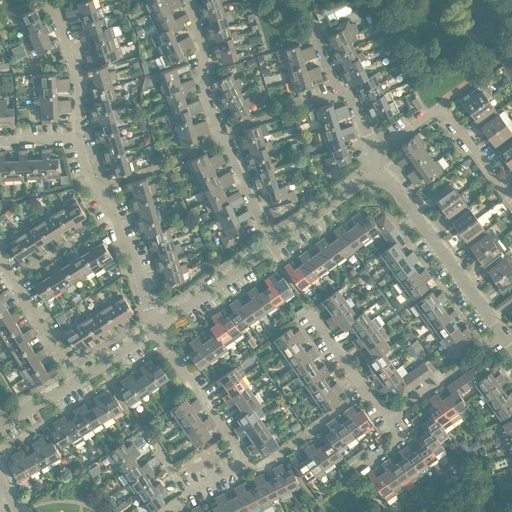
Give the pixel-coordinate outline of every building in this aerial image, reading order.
[(78,8),(65,11),(67,17),(96,8),(93,0),(84,0),(76,3),(78,8)] [(152,0),(148,2),(152,12),(177,0),(152,0)] [(179,0),(177,0),(152,12),(149,14),(153,24),(157,22),(172,14),(170,10),(182,4),(179,0)] [(198,6),(200,12),(222,6),(220,0),(202,0),(204,4),(198,6)] [(19,20),(21,26),(39,17),(32,2),(11,12),(15,22),(19,20)] [(222,6),(200,12),(201,19),(208,17),(209,21),(231,14),(230,10),(224,12),(222,6)] [(330,7),(316,13),(318,19),(327,15),(330,22),(336,19),(330,7)] [(96,8),(67,17),(69,23),(81,19),(82,24),(99,19),(96,8)] [(174,19),(172,14),(157,22),(153,24),(158,33),(161,31),(182,22),(189,19),(186,13),(174,19)] [(204,27),(206,33),(228,26),(226,20),(232,18),(231,14),(209,21),(210,25),(204,27)] [(39,17),(21,26),(18,27),(20,31),(26,29),(29,34),(50,24),(47,18),(41,21),(39,17)] [(84,28),(71,32),(73,38),(80,36),(102,29),(107,27),(104,17),(99,19),(82,24),(84,28)] [(359,33),(356,24),(355,24),(354,23),(353,23),(352,23),(351,23),(350,23),(348,19),(326,29),(334,45),(352,37),(352,36),(354,35),(359,33)] [(182,22),(161,31),(158,33),(155,34),(151,36),(155,47),(160,44),(175,37),(173,33),(185,27),(182,22)] [(381,22),(376,24),(370,27),(372,31),(383,26),(381,22)] [(50,24),(29,34),(31,40),(26,43),(28,47),(49,37),(47,33),(53,30),(50,24)] [(80,36),(82,41),(94,38),(95,42),(112,37),(112,38),(115,37),(111,26),(107,27),(102,29),(80,36)] [(228,26),(206,33),(208,39),(214,37),(215,41),(237,35),(236,31),(230,33),(228,26)] [(210,47),(212,54),(235,47),(233,41),(238,39),(237,35),(215,41),(216,45),(210,47)] [(354,48),(351,42),(356,39),(354,35),(352,36),(352,37),(334,45),(336,49),(329,52),(332,58),(354,48)] [(97,47),(84,51),(86,56),(120,46),(117,36),(115,37),(112,38),(112,37),(95,42),(97,47)] [(177,41),(175,37),(160,44),(164,54),(191,41),(189,36),(177,41)] [(49,37),(28,47),(30,51),(35,48),(38,54),(59,44),(56,38),(50,41),(49,37)] [(164,54),(160,56),(165,66),(185,57),(182,52),(194,46),(191,41),(164,54)] [(12,47),(16,58),(27,54),(22,42),(12,47)] [(285,60),(314,51),(312,45),(300,49),(298,44),(276,51),(279,61),(285,60)] [(120,46),(86,56),(88,62),(100,58),(102,63),(123,57),(120,46)] [(235,47),(212,54),(214,60),(220,58),(221,63),(244,56),(242,52),(236,53),(235,47)] [(354,48),(332,58),(335,64),(341,61),(343,65),(364,55),(362,51),(357,54),(354,48)] [(303,60),(316,57),(314,51),(285,60),(288,70),(305,65),(303,60)] [(339,71),(342,77),(363,68),(360,61),(366,59),(364,55),(343,65),(345,69),(339,71)] [(0,71),(11,69),(9,60),(0,62),(0,71)] [(145,73),(151,71),(149,60),(143,61),(145,73)] [(159,72),(163,83),(179,78),(177,73),(190,69),(188,63),(159,72)] [(92,77),(93,81),(115,74),(114,70),(108,72),(106,65),(84,72),(86,79),(92,77)] [(306,70),(305,65),(288,70),(292,80),(320,72),(319,66),(306,70)] [(363,68),(342,77),(344,83),(350,81),(353,85),(359,82),(359,81),(374,74),(374,73),(373,74),(371,71),(366,73),(363,68)] [(354,88),(357,94),(379,84),(376,78),(381,75),(379,71),(374,73),(374,74),(359,81),(359,82),(360,85),(354,88)] [(311,86),(310,81),(322,77),(320,72),(292,80),(288,81),(291,92),(311,86)] [(56,73),(33,75),(33,86),(69,84),(69,78),(56,79),(56,73)] [(219,87),(221,91),(242,81),(240,77),(234,80),(231,73),(210,83),(213,90),(219,87)] [(88,87),(90,93),(113,86),(111,80),(117,78),(115,74),(93,81),(94,85),(88,87)] [(180,83),(179,78),(163,83),(166,93),(194,85),(193,79),(180,83)] [(217,97),(220,103),(241,93),(238,87),(243,85),(242,81),(221,91),(223,95),(217,97)] [(69,84),(33,86),(34,97),(40,96),(57,95),(57,91),(69,90),(69,84)] [(379,84),(357,94),(360,100),(366,97),(368,101),(389,91),(387,87),(382,90),(379,84)] [(194,85),(166,93),(169,103),(185,99),(184,94),(196,90),(194,85)] [(484,85),(483,85),(481,85),(480,85),(480,86),(479,86),(478,87),(468,94),(468,93),(463,96),(464,97),(458,101),(462,106),(466,103),(471,110),(487,99),(488,98),(489,97),(490,96),(490,95),(491,94),(491,93),(485,85),(484,85)] [(113,86),(90,93),(92,99),(98,97),(99,101),(116,96),(116,97),(122,95),(120,91),(115,93),(113,86)] [(367,113),(393,101),(389,91),(368,101),(370,104),(364,107),(367,113)] [(241,93),(220,103),(222,109),(228,106),(230,110),(251,100),(249,97),(244,99),(241,93)] [(57,95),(40,96),(40,107),(70,105),(70,99),(57,100),(57,95)] [(112,109),(110,103),(116,101),(115,98),(116,97),(116,96),(99,101),(92,103),(94,108),(87,109),(89,116),(112,109)] [(186,103),(185,99),(169,103),(172,114),(201,105),(199,100),(186,103)] [(487,99),(471,110),(477,118),(473,120),(476,125),(496,111),(487,99)] [(6,100),(2,100),(3,126),(10,125),(11,128),(15,128),(13,108),(7,108),(6,100)] [(253,104),(251,100),(230,110),(232,114),(226,117),(229,123),(250,113),(247,107),(253,104)] [(378,121),(398,111),(393,101),(367,113),(370,119),(375,116),(378,121)] [(319,119),(348,110),(346,104),(334,108),(332,103),(311,109),(314,120),(319,119)] [(70,105),(40,107),(41,118),(58,117),(58,112),(71,111),(70,105)] [(201,105),(172,114),(175,124),(191,119),(190,115),(202,111),(201,105)] [(121,118),(120,114),(118,114),(116,108),(112,109),(89,116),(91,122),(98,120),(99,124),(121,118)] [(339,124),(337,120),(350,116),(348,110),(319,119),(322,129),(339,124)] [(496,111),(476,125),(480,130),(484,127),(489,135),(505,123),(496,111)] [(94,130),(96,137),(118,130),(116,123),(122,122),(121,118),(99,124),(100,128),(94,130)] [(193,124),(191,119),(175,124),(178,135),(207,126),(205,120),(193,124)] [(238,136),(240,143),(263,136),(261,129),(266,128),(265,123),(243,130),(244,134),(238,136)] [(494,150),(511,136),(511,132),(505,123),(489,135),(494,142),(490,145),(494,150)] [(325,139),(354,131),(352,125),(340,129),(339,124),(322,129),(319,130),(322,141),(325,140),(325,139)] [(207,126),(178,135),(181,145),(198,140),(196,135),(209,132),(207,126)] [(118,130),(96,137),(97,143),(104,141),(105,145),(127,138),(126,134),(120,136),(118,130)] [(345,145),(343,140),(356,137),(354,131),(325,139),(325,140),(328,149),(329,150),(345,145)] [(397,162),(421,144),(424,142),(417,133),(401,145),(404,149),(394,157),(397,162)] [(263,136),(240,143),(242,149),(248,147),(249,151),(271,144),(270,140),(264,142),(263,136)] [(511,136),(494,150),(498,154),(502,152),(507,159),(511,155),(511,136)] [(100,151),(102,157),(124,151),(122,144),(128,142),(127,138),(105,145),(106,149),(100,151)] [(314,143),(302,146),(304,152),(316,149),(314,143)] [(244,157),(246,163),(269,156),(267,150),(273,148),(271,144),(249,151),(251,155),(244,157)] [(421,144),(397,162),(401,167),(411,159),(414,163),(428,153),(421,144)] [(345,145),(329,150),(328,149),(325,150),(328,157),(324,158),(327,168),(350,162),(345,145)] [(42,159),(34,159),(35,178),(44,177),(44,180),(47,180),(45,148),(41,149),(42,159)] [(49,148),(45,148),(47,180),(50,180),(50,177),(59,176),(58,158),(50,158),(49,148)] [(19,160),(12,160),(13,179),(21,178),(21,181),(24,181),(23,150),(18,150),(19,160)] [(27,150),(23,150),(24,181),(27,181),(27,178),(35,178),(34,159),(27,160),(27,150)] [(4,151),(0,151),(0,154),(2,182),(4,182),(4,179),(13,179),(12,160),(4,161),(4,151)] [(124,151),(102,157),(104,163),(110,162),(111,166),(133,159),(132,155),(126,157),(124,151)] [(208,157),(206,152),(191,160),(195,170),(222,157),(220,152),(208,157)] [(428,153),(414,163),(417,167),(406,175),(410,179),(434,162),(428,153)] [(150,158),(149,158),(151,166),(157,164),(155,156),(150,158)] [(269,156),(246,163),(248,170),(254,168),(256,172),(278,165),(276,161),(271,163),(269,156)] [(195,170),(192,171),(197,181),(215,172),(213,168),(225,162),(222,157),(195,170)] [(134,163),(133,159),(111,166),(112,170),(106,172),(108,178),(131,172),(129,165),(134,163)] [(471,163),(467,159),(462,163),(465,167),(471,163)] [(437,160),(434,162),(410,179),(413,184),(424,177),(427,181),(436,175),(437,177),(444,173),(442,170),(444,168),(437,160)] [(251,178),(252,184),(275,177),(273,171),(279,169),(278,165),(256,172),(257,176),(251,178)] [(217,177),(215,172),(197,181),(202,191),(205,190),(205,189),(232,176),(229,171),(217,177)] [(232,176),(205,189),(205,190),(209,199),(225,192),(223,187),(234,182),(232,176)] [(275,177),(252,184),(254,190),(261,188),(262,193),(269,191),(269,190),(284,185),(283,182),(277,183),(275,177)] [(132,189),(133,193),(155,187),(154,183),(148,184),(146,178),(124,184),(126,191),(132,189)] [(437,198),(443,205),(459,194),(450,182),(430,196),(433,201),(437,198)] [(284,185),(269,190),(269,191),(274,207),(296,200),(293,190),(290,191),(288,184),(284,185)] [(128,199),(130,205),(153,199),(151,192),(156,191),(155,187),(133,193),(134,197),(128,199)] [(227,196),(225,192),(209,199),(214,209),(241,196),(238,191),(227,196)] [(459,194),(443,205),(448,213),(444,216),(448,221),(459,212),(467,206),(459,194)] [(234,211),(232,207),(244,201),(241,196),(214,209),(211,210),(215,220),(219,219),(234,211)] [(153,199),(130,205),(132,212),(138,210),(139,214),(161,207),(160,203),(154,205),(153,199)] [(67,202),(64,204),(81,230),(85,228),(79,220),(86,216),(76,200),(68,205),(67,202)] [(81,230),(64,204),(62,205),(63,208),(56,212),(66,228),(72,224),(78,233),(81,230)] [(134,220),(136,226),(159,219),(157,213),(163,211),(161,207),(139,214),(140,218),(134,220)] [(459,212),(448,221),(451,225),(455,222),(460,230),(476,218),(470,209),(461,215),(459,212)] [(239,221),(247,217),(251,216),(248,210),(236,216),(234,211),(219,219),(223,228),(239,221)] [(66,228),(56,212),(49,217),(48,214),(45,216),(62,243),(65,240),(60,232),(66,228)] [(359,212),(355,215),(370,236),(379,229),(390,221),(385,214),(374,222),(369,215),(364,219),(359,212)] [(356,225),(351,228),(362,242),(370,236),(355,215),(351,218),(356,225)] [(62,243),(45,216),(43,217),(44,220),(37,224),(47,240),(53,236),(58,245),(62,243)] [(476,218),(460,230),(466,237),(462,240),(465,245),(485,230),(476,218)] [(159,219),(136,226),(138,233),(144,231),(146,235),(152,233),(167,228),(166,224),(161,226),(159,219)] [(223,228),(220,229),(223,236),(220,237),(225,247),(246,237),(239,221),(223,228)] [(390,221),(379,229),(383,235),(394,227),(390,221)] [(47,240),(37,224),(30,229),(28,226),(26,228),(42,255),(46,252),(41,244),(47,240)] [(341,225),(338,228),(353,249),(362,242),(351,228),(346,232),(341,225)] [(147,238),(149,245),(172,238),(170,232),(176,230),(174,226),(167,228),(152,233),(154,237),(147,238)] [(394,227),(383,235),(387,240),(398,232),(394,227)] [(42,255),(26,228),(23,230),(25,232),(18,237),(27,252),(34,248),(39,257),(42,255)] [(339,237),(334,241),(344,255),(353,249),(338,228),(334,231),(339,237)] [(485,230),(465,245),(469,250),(473,247),(478,254),(494,243),(485,230)] [(27,252),(18,237),(15,232),(5,239),(23,267),(27,265),(21,256),(27,252)] [(398,232),(387,240),(391,245),(402,238),(398,232)] [(90,237),(87,240),(104,266),(106,265),(105,262),(112,258),(102,242),(96,246),(90,237)] [(172,238),(149,245),(151,251),(157,249),(158,253),(181,247),(179,243),(174,244),(172,238)] [(324,238),(320,241),(335,262),(344,255),(334,241),(329,245),(324,238)] [(402,238),(391,245),(381,253),(387,262),(402,252),(398,247),(405,242),(402,238)] [(499,239),(494,243),(478,254),(483,261),(479,264),(483,269),(494,261),(492,258),(505,248),(499,239)] [(89,250),(83,254),(93,270),(100,265),(101,268),(104,266),(87,240),(83,242),(89,250)] [(321,250),(316,254),(327,268),(335,262),(320,241),(316,243),(321,250)] [(153,259),(155,265),(178,259),(176,253),(182,251),(181,247),(158,253),(160,257),(153,259)] [(71,250),(68,252),(84,278),(87,277),(85,274),(93,270),(83,254),(76,258),(71,250)] [(306,250),(302,253),(318,274),(327,268),(316,254),(311,257),(306,250)] [(69,262),(63,266),(73,282),(80,278),(82,280),(84,278),(68,252),(64,254),(69,262)] [(402,252),(387,262),(394,271),(415,255),(412,252),(405,257),(402,252)] [(304,263),(299,267),(309,281),(318,274),(302,253),(299,256),(304,263)] [(511,267),(511,266),(511,257),(510,254),(497,264),(494,261),(483,269),(487,274),(490,271),(496,278),(511,267)] [(414,269),(411,264),(418,259),(415,255),(394,271),(400,279),(414,269)] [(178,259),(155,265),(157,272),(163,270),(165,274),(187,267),(185,263),(180,265),(178,259)] [(52,262),(48,264),(65,291),(68,289),(66,287),(73,282),(63,266),(57,270),(52,262)] [(300,287),(309,281),(299,267),(294,270),(289,263),(285,266),(300,287)] [(50,275),(44,278),(54,294),(61,290),(63,292),(65,291),(48,264),(45,266),(50,275)] [(188,271),(187,267),(165,274),(166,278),(159,280),(162,287),(184,280),(182,273),(188,271)] [(511,267),(496,278),(501,286),(497,289),(501,294),(511,285),(510,282),(511,280),(511,267)] [(402,291),(428,273),(425,269),(418,274),(414,269),(400,279),(396,283),(402,291)] [(427,287),(424,282),(430,277),(428,273),(402,291),(409,300),(427,287)] [(47,299),(54,294),(44,278),(38,282),(33,274),(29,276),(45,303),(48,301),(47,299)] [(273,274),(269,277),(284,298),(293,292),(283,278),(278,281),(273,274)] [(270,287),(265,290),(275,305),(284,298),(269,277),(265,280),(270,287)] [(255,287),(251,289),(266,311),(275,305),(265,290),(260,294),(255,287)] [(0,298),(9,293),(7,289),(0,293),(0,298)] [(252,299),(247,303),(257,317),(266,311),(251,289),(247,292),(252,299)] [(326,304),(330,309),(344,299),(337,290),(316,305),(319,309),(326,304)] [(419,314),(444,296),(442,292),(435,297),(431,292),(412,305),(419,314)] [(9,293),(0,298),(0,311),(6,308),(2,302),(11,296),(9,293)] [(114,298),(111,300),(128,326),(132,324),(126,316),(133,312),(123,296),(115,301),(114,298)] [(444,309),(440,305),(447,300),(444,296),(419,314),(425,323),(444,309)] [(237,299),(233,302),(248,323),(257,317),(247,303),(242,306),(237,299)] [(344,299),(330,309),(333,314),(326,319),(329,323),(350,308),(344,299)] [(128,326),(111,300),(109,302),(110,304),(103,308),(113,324),(119,320),(125,329),(128,326)] [(234,312),(229,315),(239,329),(248,323),(233,302),(229,305),(234,312)] [(6,308),(0,311),(0,325),(21,312),(19,309),(10,314),(6,308)] [(95,310),(92,312),(109,339),(112,336),(107,328),(113,324),(103,308),(96,313),(95,310)] [(350,308),(329,323),(332,327),(339,322),(343,327),(357,317),(356,316),(350,308)] [(436,328),(457,313),(454,309),(447,314),(444,309),(425,323),(432,332),(436,328)] [(239,329),(229,315),(224,318),(220,311),(216,314),(233,340),(242,334),(239,329)] [(356,331),(370,320),(363,311),(356,316),(357,317),(343,327),(345,331),(352,326),(356,331)] [(21,312),(0,325),(0,332),(3,337),(19,327),(15,321),(23,316),(21,312)] [(109,339),(92,312),(90,314),(91,316),(84,321),(94,336),(100,332),(105,341),(109,339)] [(457,327),(453,322),(460,317),(457,313),(436,328),(442,337),(457,327)] [(233,340),(216,314),(212,317),(217,324),(211,327),(221,342),(225,346),(233,340)] [(376,329),(380,326),(381,326),(375,317),(370,320),(356,331),(359,335),(353,341),(355,344),(376,329)] [(75,323),(73,324),(90,351),(93,349),(88,340),(94,336),(84,321),(77,325),(75,323)] [(90,351),(73,324),(70,326),(72,328),(64,333),(74,349),(81,345),(86,353),(90,351)] [(369,348),(383,338),(387,335),(380,326),(376,329),(355,344),(358,348),(365,343),(369,348)] [(19,327),(3,337),(7,345),(5,346),(7,349),(33,332),(31,328),(23,334),(19,327)] [(221,342),(211,327),(207,330),(212,337),(207,340),(217,355),(226,348),(225,346),(221,342)] [(457,327),(442,337),(449,346),(470,331),(467,327),(460,332),(457,327)] [(274,339),(281,348),(302,333),(299,329),(292,334),(289,329),(274,339)] [(470,331),(449,346),(455,355),(470,345),(466,340),(473,335),(470,331)] [(33,332),(7,349),(8,351),(11,350),(15,357),(31,347),(27,341),(35,335),(33,332)] [(302,333),(281,348),(287,357),(301,347),(298,342),(305,337),(302,333)] [(198,337),(194,340),(208,361),(217,355),(207,340),(202,344),(198,337)] [(383,338),(369,348),(372,353),(365,358),(368,362),(382,352),(383,352),(389,347),(383,338)] [(194,349),(189,353),(199,367),(208,361),(194,340),(190,342),(194,349)] [(416,341),(411,345),(417,353),(422,349),(416,341)] [(31,347),(15,357),(20,364),(17,365),(19,368),(45,351),(43,348),(35,353),(31,347)] [(301,347),(287,357),(293,366),(315,351),(312,347),(305,352),(301,347)] [(45,351),(19,368),(20,370),(23,369),(27,376),(43,366),(39,360),(48,355),(45,351)] [(315,351),(293,366),(299,375),(314,365),(310,360),(317,355),(315,351)] [(382,352),(368,362),(372,367),(365,372),(368,376),(389,360),(383,352),(382,352)] [(150,360),(145,363),(159,384),(169,377),(159,363),(155,366),(150,360)] [(389,360),(368,376),(371,380),(378,375),(381,379),(395,369),(389,360)] [(424,362),(419,366),(426,377),(432,373),(424,362)] [(144,374),(139,377),(149,391),(159,384),(145,363),(139,367),(144,374)] [(226,387),(241,377),(246,373),(239,364),(234,368),(213,382),(216,387),(223,382),(226,387)] [(314,365),(299,375),(306,384),(327,369),(324,365),(317,370),(314,365)] [(43,366),(27,376),(32,383),(29,385),(31,388),(58,371),(55,367),(47,372),(43,366)] [(426,377),(419,366),(413,370),(421,381),(426,377)] [(468,372),(475,382),(482,392),(503,377),(500,373),(493,378),(490,372),(483,377),(475,366),(468,372)] [(327,369),(306,384),(312,392),(326,382),(323,377),(330,373),(327,369)] [(395,369),(381,379),(385,384),(378,389),(381,394),(395,384),(402,394),(410,389),(402,378),(395,369)] [(421,381),(413,370),(408,374),(415,385),(421,381)] [(468,372),(462,375),(470,386),(475,382),(468,372)] [(131,373),(125,377),(139,398),(149,391),(139,377),(135,380),(131,373)] [(415,385),(408,374),(402,378),(410,389),(415,385)] [(462,375),(457,379),(464,390),(470,386),(462,375)] [(129,405),(139,398),(125,377),(120,381),(124,387),(119,390),(129,405)] [(225,401),(247,386),(241,377),(226,387),(230,392),(223,397),(225,401)] [(503,377),(482,392),(488,400),(502,390),(499,385),(506,381),(503,377)] [(457,379),(451,383),(459,394),(464,390),(457,379)] [(326,382),(312,392),(318,401),(339,386),(337,382),(330,387),(326,382)] [(466,404),(459,394),(451,383),(447,386),(452,393),(447,397),(457,411),(466,404)] [(247,386),(225,401),(228,404),(235,400),(239,404),(253,395),(247,386)] [(339,386),(318,401),(324,410),(339,400),(335,395),(342,390),(339,386)] [(502,390),(488,400),(494,409),(511,396),(511,390),(506,395),(502,390)] [(105,391),(99,394),(112,415),(123,409),(113,394),(109,397),(105,391)] [(457,411),(447,397),(442,400),(437,393),(433,396),(452,423),(461,417),(457,411)] [(97,404),(93,407),(102,422),(112,415),(99,394),(93,398),(97,404)] [(173,395),(169,398),(173,404),(179,399),(176,395),(173,395)] [(252,409),(258,405),(259,404),(253,395),(239,404),(242,409),(235,414),(238,418),(252,408),(252,409)] [(452,423),(433,396),(429,399),(434,406),(429,409),(444,429),(452,423)] [(511,396),(494,409),(501,418),(511,410),(511,404),(511,403),(511,402),(511,396)] [(171,409),(177,418),(199,403),(196,399),(189,404),(185,399),(171,409)] [(84,403),(78,407),(92,428),(102,422),(93,407),(88,410),(84,403)] [(199,403),(177,418),(184,427),(198,417),(195,412),(202,407),(199,403)] [(237,432),(258,417),(264,413),(258,405),(252,409),(252,408),(238,418),(241,423),(234,428),(237,432)] [(352,406),(348,409),(363,430),(372,423),(362,409),(357,413),(352,406)] [(77,417),(72,419),(81,434),(92,428),(78,407),(73,410),(77,417)] [(349,418),(344,422),(354,436),(363,430),(348,409),(344,411),(349,418)] [(444,429),(429,409),(425,412),(430,419),(425,422),(435,437),(439,442),(448,436),(444,429)] [(84,439),(81,434),(72,419),(68,422),(64,416),(58,419),(71,441),(74,445),(84,439)] [(201,422),(198,417),(184,427),(190,436),(211,421),(208,417),(201,422)] [(250,436),(265,426),(258,417),(237,432),(240,436),(247,431),(250,436)] [(334,418),(330,421),(345,442),(354,436),(344,422),(339,425),(334,418)] [(51,432),(60,447),(71,441),(58,419),(52,423),(56,429),(51,432)] [(211,421),(190,436),(196,445),(211,435),(207,429),(214,425),(211,421)] [(331,431),(326,434),(336,448),(337,448),(345,442),(330,421),(327,424),(331,431)] [(435,437),(425,422),(421,425),(426,432),(421,436),(431,450),(435,455),(444,449),(439,442),(435,437)] [(265,426),(250,436),(254,441),(247,446),(250,450),(271,435),(265,426)] [(128,427),(122,431),(125,436),(131,432),(128,427)] [(506,446),(511,443),(511,432),(508,434),(507,434),(502,436),(506,446)] [(327,444),(322,447),(332,462),(341,455),(337,448),(336,448),(326,434),(322,437),(327,444)] [(271,435),(250,450),(252,454),(259,449),(263,454),(277,444),(271,435)] [(431,450),(421,436),(417,439),(422,445),(417,449),(427,463),(436,457),(435,455),(431,450)] [(43,437),(37,440),(50,462),(60,456),(52,441),(47,444),(43,437)] [(458,442),(467,456),(473,452),(463,439),(458,442)] [(35,450),(31,453),(39,468),(50,462),(37,440),(31,444),(35,450)] [(109,452),(116,462),(136,448),(132,442),(126,447),(123,442),(109,452)] [(312,444),(309,447),(323,468),(332,462),(322,447),(317,451),(312,444)] [(427,463),(417,449),(412,452),(407,445),(403,448),(418,469),(427,463)] [(326,472),(323,468),(309,447),(305,449),(309,456),(305,460),(314,474),(317,478),(326,472)] [(136,448),(116,462),(123,472),(137,462),(134,458),(140,453),(136,448)] [(363,448),(357,452),(360,457),(366,453),(363,449),(363,448)] [(422,475),(418,469),(403,448),(399,451),(404,458),(399,461),(413,481),(422,475)] [(22,449),(16,452),(29,474),(39,468),(31,453),(26,456),(22,449)] [(9,465),(18,480),(29,474),(16,452),(10,455),(14,462),(9,465)] [(354,455),(345,461),(348,465),(353,461),(357,459),(354,455)] [(291,459),(305,480),(314,474),(305,460),(300,463),(295,456),(291,459)] [(413,481),(399,461),(394,465),(389,458),(385,461),(404,487),(413,481)] [(404,487),(385,461),(382,463),(386,470),(382,474),(395,494),(404,487)] [(140,467),(137,462),(123,472),(129,482),(150,468),(146,462),(140,467)] [(281,464),(277,466),(289,490),(299,485),(291,469),(285,472),(281,464)] [(277,476),(271,479),(279,494),(289,490),(277,466),(273,469),(277,476)] [(150,468),(129,482),(136,492),(151,482),(148,478),(154,473),(150,468)] [(395,494),(382,474),(377,477),(372,470),(368,473),(386,500),(395,494)] [(262,474),(258,476),(270,499),(279,494),(271,479),(266,482),(262,474)] [(257,486),(252,489),(260,504),(270,499),(258,476),(254,478),(257,486)] [(498,477),(491,480),(492,482),(496,493),(503,490),(498,477)] [(151,482),(136,492),(143,502),(164,487),(160,482),(154,486),(151,482)] [(243,484),(239,486),(250,509),(260,504),(252,489),(247,491),(243,484)] [(251,511),(250,509),(239,486),(234,488),(238,496),(233,498),(239,511),(251,511)] [(164,487),(143,502),(150,511),(165,502),(161,497),(168,493),(164,487)] [(224,493),(219,495),(227,511),(239,511),(233,498),(227,501),(224,493)] [(214,511),(227,511),(219,495),(215,498),(219,505),(213,508),(214,511)] [(114,500),(109,504),(112,509),(117,505),(114,500)]
